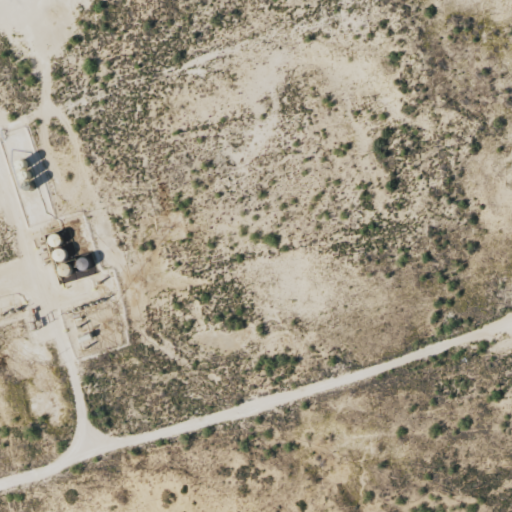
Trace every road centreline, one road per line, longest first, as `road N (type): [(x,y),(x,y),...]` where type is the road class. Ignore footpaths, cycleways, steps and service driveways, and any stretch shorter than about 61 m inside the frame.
road 1 (track): [(511,346),(100,478),(0,500)]
road 2 (track): [(260,1),(32,85),(0,142)]
road 3 (track): [(0,205),(35,251),(100,478)]
